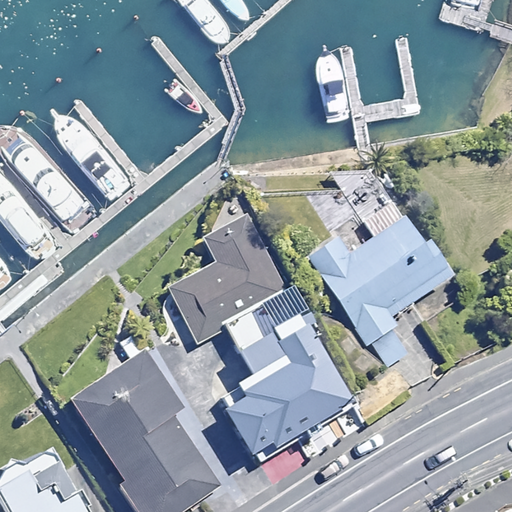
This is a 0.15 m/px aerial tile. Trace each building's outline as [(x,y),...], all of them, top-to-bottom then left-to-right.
[(242,315),(239,309),(284,287),(247,212),(201,235),(215,262),(169,286),(197,339),(242,315)] [(444,277),(403,219),(350,256),(337,238),(306,260),(382,367),(410,346),(389,317),(444,277)] [(349,402),(304,320),(271,338),(282,359),(219,393),(253,455),(349,402)] [(180,411),(146,353),(71,398),(139,511),(178,511),(218,488),(174,415),(180,411)] [(20,468),(0,479),(0,506),(3,511),(86,511),(74,492),(58,502),(47,486),(35,493),(20,468)]
